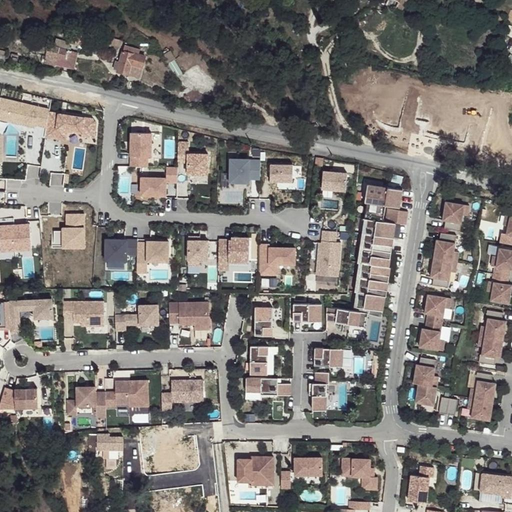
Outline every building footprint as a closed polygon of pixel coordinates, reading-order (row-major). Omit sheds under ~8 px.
[(387,0),(386,4),(402,11),(407,0),(387,0)] [(467,12),(446,12),(442,16),(443,29),(467,29),(467,12)] [(47,45),(46,55),(57,57),(66,59),(68,49),(47,45)] [(144,56),(131,53),(122,51),(117,71),(129,74),(131,64),(141,67),(144,56)] [(49,109),(0,102),(0,123),(35,128),(35,126),(46,128),(48,112),(49,109)] [(46,128),(45,137),(65,140),(66,131),(81,133),(81,135),(93,137),(96,123),(93,119),(48,112),(46,128)] [(131,131),(131,164),(149,165),(149,155),(152,155),(152,131),(131,131)] [(179,140),(179,161),(189,161),(189,172),(209,172),(209,152),(190,152),(190,141),(179,140)] [(7,171),(37,176),(41,152),(11,147),(7,171)] [(325,155),(317,154),(317,162),(324,163),(325,155)] [(251,176),(262,176),(262,157),(231,156),(231,179),(251,180),(251,176)] [(272,160),(272,178),(294,178),(294,160),(272,160)] [(179,180),(179,165),(168,165),(168,176),(143,176),(143,193),(168,193),(168,180),(179,180)] [(348,171),(326,171),(325,189),(348,189),(348,171)] [(403,189),(368,184),(365,202),(400,207),(403,189)] [(469,214),(471,204),(447,200),(444,219),(447,219),(446,227),(462,229),(464,213),(469,214)] [(385,207),(367,204),(358,263),(359,263),(355,292),(356,292),(354,307),(383,311),(384,302),(381,302),(382,296),(383,296),(384,289),(387,290),(389,282),(385,281),(386,275),(390,276),(391,267),(389,267),(391,258),(387,258),(389,245),(392,246),(394,238),(390,237),(391,231),(395,232),(396,223),(383,221),(385,207)] [(408,210),(385,207),(383,221),(396,223),(406,224),(408,210)] [(86,246),(86,213),(68,213),(68,229),(55,229),(55,246),(86,246)] [(29,223),(0,225),(0,248),(0,253),(31,251),(29,223)] [(338,232),(320,230),(316,277),(339,278),(341,245),(337,242),(338,232)] [(458,234),(442,231),(441,239),(438,239),(432,275),(434,276),(433,283),(449,286),(452,270),(457,272),(460,251),(455,250),(458,234)] [(198,237),(198,233),(191,233),(191,262),(202,262),(202,256),(210,256),(211,237),(202,237),(198,237)] [(234,237),(222,237),(221,266),(232,266),(232,258),(251,258),(252,235),(234,235),(234,237)] [(140,253),(140,251),(140,238),(108,238),(108,259),(130,260),(130,253),(140,253)] [(140,251),(140,271),(150,271),(150,259),(171,260),(171,240),(150,239),(150,251),(140,251)] [(262,240),(262,271),(281,271),(281,260),(298,260),(298,244),(272,243),(272,240),(262,240)] [(511,248),(501,247),(499,255),(494,255),(493,265),(496,265),(494,281),(490,280),(489,290),(493,291),(492,299),(511,302),(511,294),(511,283),(509,283),(511,268),(511,267),(511,248)] [(453,297),(429,293),(426,312),(429,312),(427,328),(424,327),(421,346),(444,349),(446,339),(441,338),(445,315),(446,306),(451,307),(453,297)] [(53,299),(10,300),(10,316),(19,316),(19,309),(34,309),(34,318),(53,318),(53,299)] [(73,301),(64,302),(64,319),(74,319),(74,322),(81,322),(81,326),(105,326),(104,322),(104,301),(73,301)] [(210,329),(209,302),(169,302),(170,323),(180,323),(180,324),(195,324),(195,329),(210,329)] [(294,303),(294,321),(302,321),(302,318),(309,318),(309,321),(322,321),(322,304),(294,303)] [(140,314),(115,315),(116,330),(126,330),(126,325),(158,324),(158,305),(140,305),(140,314)] [(369,313),(328,306),(327,320),(366,327),(369,313)] [(255,335),(272,335),(272,326),(269,326),(270,320),(273,320),(273,307),(255,307),(255,335)] [(503,319),(504,312),(489,309),(488,317),(489,317),(488,325),(483,324),(479,345),(485,345),(483,354),(482,353),(480,361),(496,364),(497,356),(501,357),(508,320),(503,319)] [(0,311),(0,329),(10,329),(10,316),(10,311),(0,311)] [(268,355),(268,346),(251,346),(250,374),(268,374),(268,361),(265,361),(265,355),(268,355)] [(343,348),(315,347),(314,365),(343,366),(343,348)] [(422,356),(421,363),(436,366),(438,358),(422,356)] [(436,366),(418,363),(415,382),(420,382),(438,386),(440,375),(435,375),(436,366)] [(329,373),(315,373),(315,384),(313,384),(313,396),(313,410),(327,411),(327,385),(329,385),(329,373)] [(278,378),(246,377),(246,391),(261,392),(261,395),(291,395),(291,383),(278,383),(278,378)] [(104,391),(105,406),(115,406),(115,403),(128,403),(128,405),(148,404),(146,378),(113,380),(114,391),(104,391)] [(202,379),(170,380),(170,393),(160,393),(161,410),(171,410),(171,402),(202,401),(202,379)] [(492,419),(498,382),(479,379),(478,387),(473,387),(469,407),(474,408),(473,416),(492,419)] [(438,386),(420,382),(417,401),(436,404),(438,386)] [(94,386),(75,387),(76,406),(95,405),(95,417),(105,416),(104,391),(94,392),(94,386)] [(14,389),(4,387),(0,401),(0,408),(37,407),(37,388),(14,388),(14,389)] [(457,414),(459,398),(443,396),(441,412),(457,414)] [(124,456),(123,435),(110,435),(110,432),(97,433),(98,457),(124,456)] [(266,480),(266,457),(249,458),(249,460),(236,460),(236,483),(249,482),(249,480),(266,480)] [(271,457),(266,457),(266,480),(249,480),(249,482),(249,485),(272,485),(271,457)] [(320,475),(320,457),(292,458),(293,475),(320,475)] [(370,459),(342,458),(341,476),(361,477),(361,487),(361,489),(376,490),(377,477),(373,477),(369,477),(369,468),(370,459)] [(433,468),(419,466),(418,476),(410,476),(407,501),(425,503),(428,477),(431,478),(433,468)] [(288,472),(279,472),(279,488),(288,488),(288,472)] [(511,495),(511,477),(483,474),(482,483),(489,493),(503,494),(502,498),(511,499),(511,495)] [(361,477),(341,476),(340,486),(361,487),(361,477)] [(489,493),(482,483),(481,492),(489,493)] [(369,502),(348,501),(348,509),(368,510),(369,502)]
